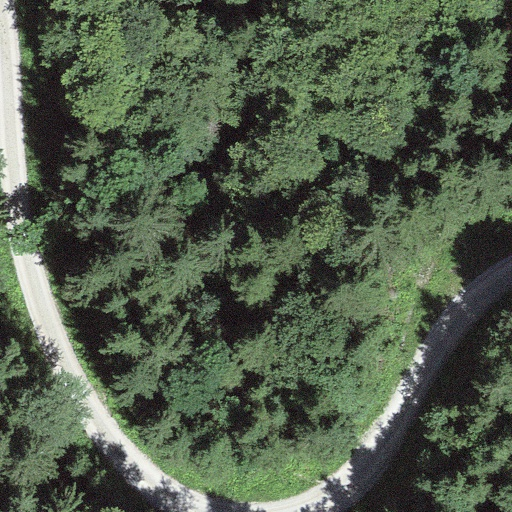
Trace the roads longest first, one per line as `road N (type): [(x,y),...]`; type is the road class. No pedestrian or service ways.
road 1 (track): [(0,46),(16,225),(61,360),(122,459),(179,511)]
road 2 (track): [(312,511),(351,479),(441,327),(511,266)]
